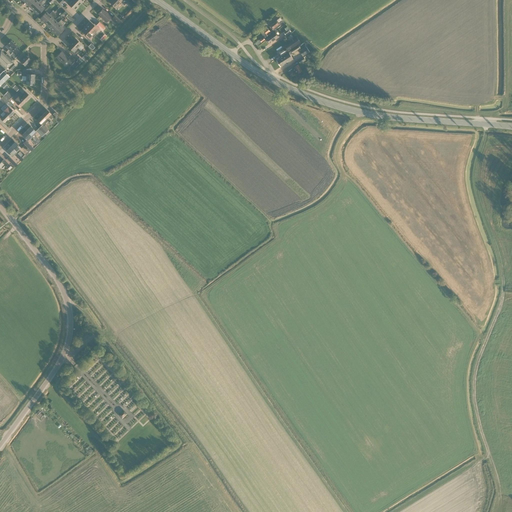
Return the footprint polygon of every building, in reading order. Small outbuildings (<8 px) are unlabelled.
[(40,0),(38,2),(36,0),(35,0),(29,7),(34,11),(43,0),(42,0),(40,0)] [(43,0),(34,11),(38,15),(45,8),(42,5),(45,2),(43,0)] [(78,6),(71,0),(67,0),(70,2),(68,4),(75,10),(78,6)] [(103,9),(98,14),(101,17),(106,22),(111,17),(106,12),(103,9)] [(40,19),(44,23),(54,13),(52,11),(49,14),(46,12),(40,19)] [(56,14),(54,13),(44,23),(49,27),(55,20),(53,18),(56,14)] [(121,22),(115,15),(111,19),(117,26),(121,22)] [(280,24),(283,22),(280,18),(270,26),(272,29),(270,31),(273,34),(277,31),(276,29),(281,25),(280,24)] [(58,23),(55,20),(49,27),(53,31),(63,21),(61,20),(58,23)] [(63,21),(53,31),(58,36),(64,29),(61,26),(65,23),(63,21)] [(90,22),(86,26),(94,34),(98,29),(90,22)] [(96,26),(102,31),(105,28),(100,22),(96,26)] [(89,38),(94,34),(86,26),(82,31),(89,38)] [(264,30),(260,32),(265,38),(269,35),(270,36),(272,34),(267,28),(264,30)] [(277,33),(276,32),(266,40),(269,44),(280,37),(278,35),(279,34),(278,32),(277,33)] [(287,52),(301,43),(297,38),(283,47),(285,49),(280,53),(282,56),(287,52)] [(73,42),(73,41),(68,46),(74,52),(73,53),(75,54),(79,50),(78,48),(81,44),(76,39),(73,42)] [(5,46),(12,52),(17,47),(11,41),(5,46)] [(300,51),(303,56),(310,52),(306,47),(300,51)] [(0,63),(6,70),(8,68),(13,63),(11,61),(6,55),(1,50),(0,51),(0,63)] [(63,64),(67,60),(71,64),(75,59),(71,55),(68,58),(62,51),(56,57),(63,64)] [(277,61),(281,67),(286,63),(286,64),(293,59),(289,53),(282,57),(282,58),(277,61)] [(26,56),(25,54),(19,60),(25,66),(31,60),(27,56),(26,56)] [(16,66),(13,63),(8,68),(11,71),(16,66)] [(303,71),(298,65),(288,72),(292,77),(297,74),(296,74),(298,73),(299,74),(303,71)] [(26,84),(34,85),(35,75),(30,74),(30,71),(23,70),(22,76),(27,76),(26,84)] [(0,74),(0,79),(4,83),(10,77),(4,72),(2,74),(2,73),(0,74)] [(24,95),(21,98),(25,102),(30,97),(27,93),(26,93),(24,91),(22,93),(24,95)] [(3,96),(4,96),(0,92),(0,99),(5,104),(9,101),(3,96)] [(13,97),(8,92),(4,95),(9,100),(13,97)] [(25,102),(21,98),(19,96),(15,100),(17,103),(16,103),(20,107),(25,102)] [(6,114),(7,115),(9,118),(15,112),(11,109),(8,106),(3,111),(6,114)] [(47,110),(42,115),(46,119),(48,116),(51,119),(53,117),(51,114),(47,110)] [(62,119),(56,112),(53,114),(56,117),(54,118),(58,123),(62,119)] [(9,118),(7,115),(6,114),(3,117),(1,114),(0,115),(0,117),(1,118),(1,119),(4,122),(9,118)] [(41,124),(42,125),(44,126),(46,124),(48,121),(46,119),(42,115),(37,120),(41,124)] [(44,126),(42,125),(39,128),(45,134),(48,130),(44,126)] [(36,132),(31,127),(26,131),(36,141),(37,141),(39,143),(41,141),(38,139),(39,139),(34,134),(36,132)] [(45,134),(39,128),(36,131),(42,137),(45,134)] [(36,141),(26,131),(22,135),(27,140),(29,139),(34,144),(37,141),(36,141)] [(23,143),(29,150),(32,147),(26,141),(23,143)] [(15,142),(11,147),(16,152),(20,148),(15,142)] [(9,154),(10,154),(12,156),(14,154),(18,158),(21,161),(23,159),(18,154),(16,152),(11,147),(7,151),(7,152),(7,153),(9,154)] [(119,415),(122,419),(127,414),(124,410),(119,415)]
